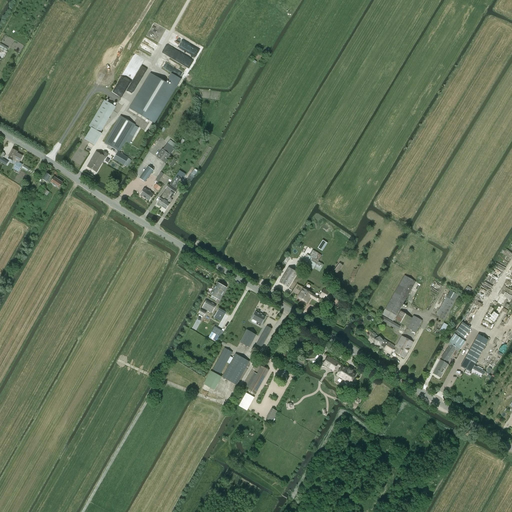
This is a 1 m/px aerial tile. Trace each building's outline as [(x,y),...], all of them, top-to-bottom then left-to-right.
[(186,66),(190,59),(165,45),(161,53),(186,66)] [(125,90),(131,94),(149,66),(144,62),(142,66),(138,64),(143,56),(138,53),(128,70),(130,71),(128,75),(126,73),(114,91),(122,96),(125,90)] [(151,74),(130,109),(154,123),(175,89),(151,74)] [(89,126),(91,128),(84,140),(95,146),(102,134),(100,133),(116,107),(104,100),(89,126)] [(119,152),(135,125),(120,116),(104,143),(119,152)] [(167,143),(163,150),(162,149),(156,157),(164,164),(170,155),(175,148),(167,143)] [(9,156),(8,159),(13,161),(14,160),(17,162),(13,169),(18,172),(22,165),(19,163),(23,156),(17,153),(17,152),(12,149),(9,156)] [(97,172),(108,154),(104,152),(102,155),(96,152),(87,167),(97,172)] [(124,165),(128,158),(118,152),(113,159),(124,165)] [(0,156),(0,161),(6,165),(8,162),(0,156)] [(144,182),(153,170),(148,167),(140,179),(144,182)] [(179,171),(170,185),(174,188),(170,193),(168,197),(161,207),(166,210),(170,203),(172,200),(171,199),(177,190),(180,185),(177,183),(184,174),(179,171)] [(155,180),(158,182),(164,174),(161,172),(155,180)] [(47,182),(51,176),(46,173),(42,179),(47,182)] [(59,188),(63,182),(54,177),(50,183),(59,188)] [(174,188),(170,185),(169,184),(165,189),(166,190),(157,203),(161,207),(168,197),(170,193),(174,188)] [(149,201),(154,195),(145,189),(140,195),(149,201)] [(322,251),(327,243),(323,240),(318,248),(322,251)] [(314,250),(305,244),(298,256),(307,262),(305,265),(312,269),(313,268),(319,272),(323,265),(318,261),(322,255),(314,250)] [(340,263),(334,271),(337,274),(343,266),(340,263)] [(288,288),(297,273),(288,268),(279,283),(288,288)] [(511,285),(511,278),(506,275),(502,283),(509,287),(510,284),(511,285)] [(405,276),(385,309),(382,315),(393,321),(415,282),(405,276)] [(219,300),(226,288),(218,283),(211,295),(212,296),(211,298),(216,301),(217,299),(219,300)] [(329,302),(333,293),(324,289),(319,298),(312,294),(303,288),(297,297),(307,303),(310,297),(318,302),(321,298),(329,302)] [(483,299),(484,295),(485,292),(480,290),(477,296),(483,299)] [(450,291),(446,298),(436,315),(443,319),(457,295),(450,291)] [(212,313),(215,308),(216,306),(206,301),(202,307),(212,313)] [(225,314),(218,310),(214,317),(221,321),(225,314)] [(407,328),(412,318),(400,311),(395,320),(407,328)] [(261,324),(265,317),(256,312),(252,319),(257,322),(256,324),(260,326),(261,324)] [(381,315),(379,319),(398,330),(400,326),(381,315)] [(415,333),(422,321),(413,316),(412,318),(407,328),(415,333)] [(455,333),(463,338),(470,328),(462,322),(455,333)] [(444,323),(439,331),(443,333),(444,334),(449,326),(444,323)] [(261,347),(272,329),(267,326),(256,344),(261,347)] [(256,335),(247,330),(240,343),(249,348),(256,335)] [(448,342),(451,344),(441,358),(444,361),(443,362),(440,360),(433,373),(440,378),(448,365),(445,363),(456,348),(459,350),(465,342),(454,334),(448,342)] [(460,367),(470,372),(488,340),(478,335),(460,367)] [(383,341),(380,345),(385,348),(384,349),(390,354),(391,352),(393,352),(404,358),(413,342),(402,336),(394,350),(393,349),(394,346),(383,339),(382,341),(383,341)] [(379,337),(375,340),(375,344),(380,345),(383,341),(382,341),(379,337)] [(230,356),(232,352),(225,348),(213,370),(220,374),(227,362),(230,356)] [(283,351),(280,357),(288,361),(291,355),(283,351)] [(236,385),(249,362),(235,354),(233,358),(230,364),(222,377),(236,385)] [(328,356),(323,364),(334,371),(337,365),(341,368),(336,375),(347,381),(345,384),(345,385),(346,385),(347,385),(349,383),(350,384),(356,374),(352,371),(352,370),(349,368),(348,369),(342,365),(342,366),(338,363),(328,356)] [(262,366),(257,374),(254,373),(246,386),(249,388),(248,390),(249,392),(252,394),(255,394),(268,370),(267,367),(264,366),(262,366)] [(214,390),(221,376),(210,371),(203,385),(214,390)] [(254,398),(246,393),(239,406),(246,410),(247,411),(248,409),(254,398)] [(272,409),(266,420),(272,423),(278,412),(275,410),(272,409)]
